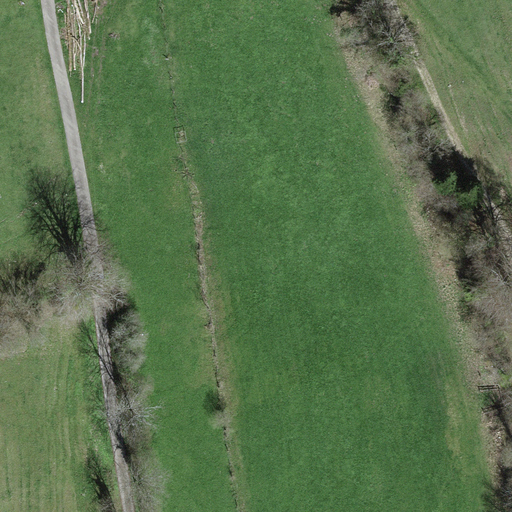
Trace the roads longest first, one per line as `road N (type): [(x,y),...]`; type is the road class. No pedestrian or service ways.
road 1 (unclassified): [(48,0),(131,511)]
road 2 (track): [(408,0),(455,155),(511,276)]
road 3 (track): [(413,11),(511,117)]
